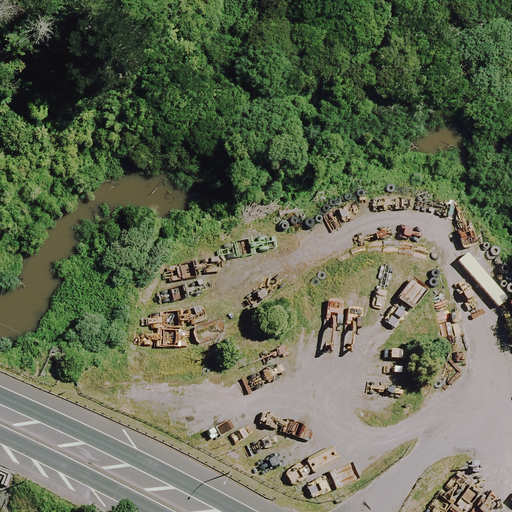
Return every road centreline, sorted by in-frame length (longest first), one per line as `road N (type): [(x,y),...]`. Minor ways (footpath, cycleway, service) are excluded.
road 1 (trunk): [(0,399),(224,511)]
road 2 (trunk): [(134,511),(0,444)]
